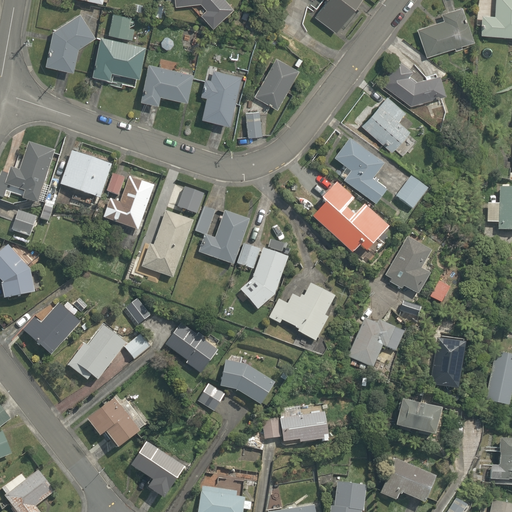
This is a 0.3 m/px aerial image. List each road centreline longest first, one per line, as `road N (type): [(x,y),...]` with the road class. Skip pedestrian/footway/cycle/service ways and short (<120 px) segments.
road 1 (residential): [(0,92),(241,168),(280,153),(402,0)]
road 2 (residential): [(0,357),(115,507)]
